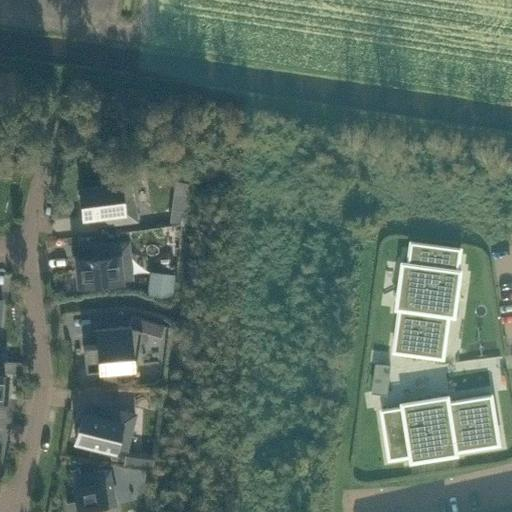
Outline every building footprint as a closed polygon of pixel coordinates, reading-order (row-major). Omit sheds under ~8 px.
[(135,219),(131,182),(79,188),(82,214),(98,212),(99,224),(135,219)] [(171,208),(170,220),(183,222),(185,209),(171,208)] [(180,227),(171,228),(172,240),(181,239),(180,227)] [(79,284),(131,279),(127,241),(91,244),(92,257),(77,258),(79,284)] [(458,269),(461,248),(412,241),(409,263),(404,262),(397,307),(401,308),(395,350),(444,357),(449,314),(455,315),(461,270),(458,269)] [(162,273),(159,295),(172,297),(174,274),(162,273)] [(82,345),(85,369),(136,364),(141,330),(159,336),(162,325),(131,315),(128,326),(96,329),(97,344),(82,345)] [(377,363),(373,392),(387,393),(391,365),(377,363)] [(104,388),(126,390),(127,381),(105,380),(104,388)] [(500,443),(492,395),(449,401),(448,396),(403,403),(404,406),(382,409),(390,458),(411,454),(412,460),(457,453),(457,450),(500,443)] [(75,437),(125,450),(134,413),(99,405),(96,416),(81,413),(75,437)] [(76,501),(67,503),(68,511),(104,511),(103,507),(115,505),(108,470),(71,478),(73,489),(76,501)]
